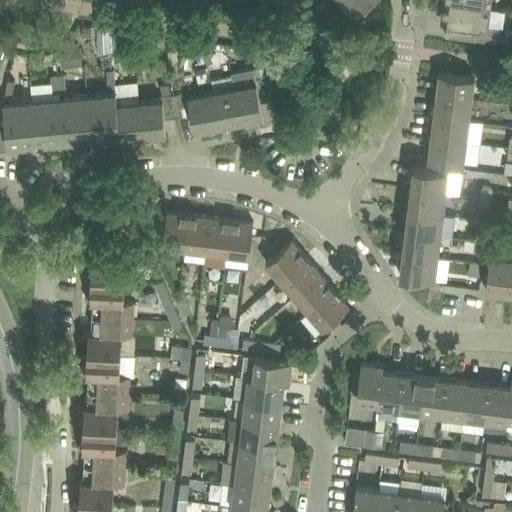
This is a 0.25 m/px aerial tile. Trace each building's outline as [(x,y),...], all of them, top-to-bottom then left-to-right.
[(285,9),(286,0),(275,0),(275,8),(285,9)] [(297,0),(286,0),(285,9),(296,10),(297,0)] [(370,0),(343,0),(353,13),(370,0)] [(484,10),(484,6),(443,1),(441,12),(445,12),(444,22),(448,22),(447,34),(500,41),(502,29),(486,27),(488,10),(484,10)] [(364,12),(363,23),(373,24),(375,13),(364,12)] [(108,28),(96,29),(99,53),(110,52),(108,28)] [(124,31),(112,32),(114,56),(126,55),(124,31)] [(134,44),(133,31),(124,32),(125,44),(134,44)] [(213,53),(211,41),(202,42),(205,55),(213,53)] [(60,50),(62,65),(82,62),(79,43),(65,45),(66,49),(60,50)] [(254,65),(231,69),(234,85),(241,118),(264,114),(261,99),(273,97),(269,74),(256,76),(254,65)] [(109,85),(116,84),(114,68),(107,68),(109,85)] [(472,97),(475,74),(440,70),(437,92),(472,97)] [(66,89),(65,72),(58,73),(60,90),(66,89)] [(60,90),(58,73),(51,73),(53,90),(60,90)] [(15,79),(8,78),(5,94),(12,95),(15,79)] [(241,118),(234,85),(212,89),(219,123),(241,118)] [(189,89),(175,92),(179,115),(192,112),(195,127),(219,123),(212,89),(190,94),(189,89)] [(64,138),(119,133),(120,133),(117,102),(118,102),(116,90),(60,96),(64,138)] [(162,97),(140,100),(143,133),(166,131),(165,116),(179,115),(175,92),(162,93),(162,97)] [(469,118),(472,97),(437,92),(435,114),(469,118)] [(8,140),(8,143),(9,143),(64,138),(60,96),(4,101),(6,120),(7,132),(8,140)] [(140,100),(118,102),(117,102),(120,133),(119,133),(119,136),(143,133),(140,100)] [(467,140),(469,118),(435,114),(432,135),(467,140)] [(322,151),(346,156),(350,138),(326,132),(322,151)] [(464,162),(467,140),(432,135),(429,158),(464,162)] [(0,140),(0,148),(9,148),(9,143),(8,143),(8,140),(0,140)] [(446,190),(449,168),(414,164),(411,186),(446,190)] [(492,196),(493,186),(482,184),(481,195),(492,196)] [(444,212),(445,197),(446,190),(411,186),(409,207),(444,212)] [(490,207),(492,196),(481,195),(480,205),(490,207)] [(441,233),(444,212),(409,207),(406,229),(441,233)] [(185,246),(189,211),(167,209),(163,243),(185,246)] [(206,249),(211,214),(189,211),(185,246),(206,249)] [(206,249),(228,251),(233,217),(211,214),(206,249)] [(254,220),(233,217),(228,251),(250,254),(252,240),(254,220)] [(486,239),(487,228),(477,227),(475,238),(486,239)] [(438,255),(441,233),(406,229),(403,250),(438,255)] [(266,260),(279,275),(280,276),(307,254),(293,237),(283,245),(278,239),(268,247),(274,253),(266,260)] [(485,250),(486,239),(475,238),(474,248),(485,250)] [(435,277),(438,257),(438,255),(403,250),(400,273),(435,277)] [(508,291),(511,260),(511,255),(490,253),(486,288),(508,291)] [(321,270),(307,254),(280,276),(295,293),(321,270)] [(126,278),(127,258),(93,256),(92,277),(126,278)] [(335,287),(321,270),(295,293),(309,309),(335,287)] [(92,277),(91,290),(86,295),(89,298),(93,299),(93,313),(133,315),(134,299),(124,299),(126,278),(92,277)] [(164,279),(156,281),(161,294),(169,291),(164,279)] [(440,293),(441,282),(431,281),(429,291),(440,293)] [(175,289),(180,300),(188,297),(183,285),(175,289)] [(350,303),(335,287),(309,309),(324,326),(350,303)] [(175,303),(169,291),(161,294),(167,306),(175,303)] [(193,308),(188,297),(180,300),(185,312),(193,308)] [(179,313),(175,303),(167,306),(171,317),(179,313)] [(88,351),(121,352),(123,333),(132,333),(133,315),(93,313),(92,330),(87,330),(84,333),(89,339),(88,351)] [(180,315),(179,313),(171,317),(172,319),(176,327),(184,324),(180,315)] [(206,332),(205,341),(217,342),(218,334),(206,332)] [(218,334),(217,342),(229,344),(231,335),(218,334)] [(255,347),(256,338),(244,337),(243,345),(255,347)] [(268,349),(269,340),(256,338),(255,347),(268,349)] [(192,355),(194,342),(175,340),(173,353),(182,354),(192,355)] [(280,350),(281,342),(269,340),(268,349),(280,350)] [(121,352),(88,351),(88,364),(82,369),(85,373),(89,373),(89,389),(129,391),(130,374),(120,373),(121,352)] [(197,351),(195,368),(204,369),(206,352),(197,351)] [(292,358),(272,355),(245,352),(242,374),(285,379),(285,380),(289,380),(292,358)] [(191,368),(192,355),(182,354),(181,367),(191,368)] [(383,368),(384,368),(384,363),(362,360),(357,396),(378,399),(379,399),(383,368)] [(202,386),(204,369),(195,368),(193,384),(202,386)] [(379,403),(377,416),(398,418),(400,406),(404,370),(384,368),(383,368),(379,399),(378,399),(378,403),(379,403)] [(404,370),(400,406),(421,409),(426,373),(404,370)] [(282,401),(285,380),(285,379),(242,374),(237,373),(234,395),(246,396),(282,401)] [(443,411),(447,376),(426,373),(421,409),(443,411)] [(464,414),(469,378),(447,376),(443,411),(464,414)] [(486,417),(490,381),(469,378),(464,414),(486,417)] [(511,384),(490,381),(486,417),(508,420),(508,415),(511,384)] [(80,407),(85,413),(84,426),(117,428),(119,407),(129,408),(129,391),(89,389),(88,404),(83,404),(80,407)] [(192,394),(190,411),(199,412),(201,395),(192,394)] [(279,422),(282,401),(246,396),(244,417),(243,418),(279,422)] [(176,404),(175,416),(184,418),(186,405),(176,404)] [(197,428),(199,412),(190,411),(188,427),(197,428)] [(277,443),(279,422),(243,418),(244,417),(231,415),(228,436),(241,438),(241,439),(277,443)] [(183,430),(184,418),(175,416),(173,428),(183,430)] [(117,428),(84,426),(83,438),(78,444),(81,447),(85,447),(84,464),(125,467),(126,448),(116,447),(117,428)] [(373,445),(375,428),(367,427),(364,444),(373,445)] [(181,442),(183,430),(173,428),(171,441),(181,442)] [(382,446),(384,429),(375,428),(373,445),(382,446)] [(187,437),(185,454),(193,455),(195,438),(187,437)] [(274,465),(277,443),(241,439),(238,460),(274,465)] [(416,450),(417,441),(400,439),(399,448),(416,450)] [(503,450),(504,441),(488,439),(487,448),(503,450)] [(180,454),(181,442),(171,441),(170,453),(180,454)] [(432,452),(434,443),(417,441),(416,450),(432,452)] [(511,451),(511,442),(504,441),(503,450),(511,451)] [(459,455),(460,447),(443,444),(442,453),(459,455)] [(475,457),(476,449),(460,447),(459,455),(475,457)] [(382,461),(383,452),(366,450),(365,459),(382,461)] [(398,463),(399,454),(383,452),(382,461),(398,463)] [(191,471),(193,455),(185,454),(182,470),(191,471)] [(493,477),(495,461),(496,455),(487,454),(485,476),(493,477)] [(425,466),(426,457),(409,455),(408,464),(425,466)] [(441,468),(442,459),(426,457),(425,466),(441,468)] [(271,486),(274,465),(238,460),(235,482),(271,486)] [(76,481),(81,487),(80,500),(114,502),(115,481),(125,482),(125,467),(84,464),(84,479),(79,478),(76,481)] [(176,476),(168,474),(166,487),(174,488),(176,476)] [(396,511),(400,490),(401,478),(380,476),(378,487),(375,511),(396,511)] [(491,494),(493,477),(485,476),(483,493),(491,494)] [(181,480),(179,496),(188,498),(190,481),(181,480)] [(224,481),(221,502),(237,504),(268,508),(268,507),(271,486),(235,482),(224,481)] [(375,511),(378,487),(356,484),(352,511),(375,511)] [(173,500),(174,488),(166,487),(164,499),(173,500)] [(418,511),(421,493),(400,490),(396,511),(418,511)] [(443,511),(444,507),(445,496),(421,493),(418,511),(443,511)] [(186,511),(188,498),(179,496),(177,511),(186,511)] [(169,511),(171,511),(173,500),(164,499),(162,511),(169,511)] [(113,511),(114,502),(80,500),(79,511),(113,511)] [(492,511),(493,504),(485,503),(483,511),(492,511)]
